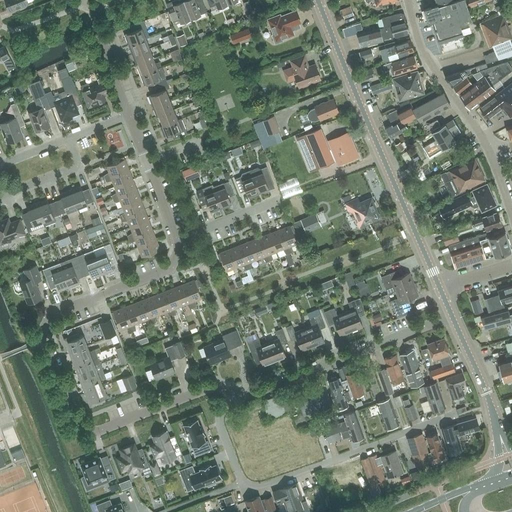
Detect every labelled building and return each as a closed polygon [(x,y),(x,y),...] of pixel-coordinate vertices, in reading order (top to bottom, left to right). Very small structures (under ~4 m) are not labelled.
[(5,0),(9,11),(28,4),(26,0),(5,0)] [(174,25),(191,18),(183,0),(178,0),(175,1),(175,0),(166,4),(174,25)] [(183,0),(191,18),(207,12),(201,0),(183,0)] [(207,0),(212,10),(228,4),(226,0),(207,0)] [(418,23),(421,31),(426,48),(463,36),(459,26),(472,22),(464,0),(456,0),(438,6),(437,5),(423,10),(427,21),(418,23)] [(498,15),(510,11),(506,3),(495,7),(498,15)] [(300,23),(295,11),(281,16),(280,14),(267,19),(273,35),(272,35),(275,44),(282,41),(282,39),(294,35),(292,31),(297,29),(296,25),(300,23)] [(384,27),(385,27),(406,21),(404,15),(401,12),(381,18),(384,27)] [(486,64),(487,63),(511,54),(511,45),(509,39),(511,38),(506,25),(502,14),(480,24),(489,47),(492,46),(494,52),(484,56),(486,64)] [(233,18),(227,20),(229,26),(236,24),(233,18)] [(146,38),(150,37),(145,26),(143,21),(129,26),(132,32),(124,34),(127,42),(130,41),(131,44),(145,38),(146,38)] [(407,21),(385,27),(387,38),(410,32),(407,21)] [(360,23),(354,25),(357,33),(363,32),(360,23)] [(387,38),(385,27),(384,27),(357,34),(360,47),(382,41),(382,39),(387,38)] [(233,43),(251,36),(248,29),(230,35),(233,43)] [(184,34),(177,36),(180,46),(187,43),(184,34)] [(149,48),(146,38),(145,38),(131,44),(132,47),(129,48),(132,55),(149,48)] [(395,45),(385,48),(388,56),(398,52),(399,56),(411,52),(414,51),(410,40),(395,45)] [(15,67),(10,58),(4,46),(0,48),(0,59),(2,58),(8,70),(15,67)] [(139,64),(153,58),(149,48),(132,55),(135,62),(138,61),(139,64)] [(371,49),(359,53),(361,59),(373,54),(371,49)] [(287,82),(296,79),(299,88),(309,84),(308,83),(320,79),(315,65),(308,67),(304,56),(291,61),(293,66),(282,70),(287,82)] [(392,62),(382,64),(384,71),(389,69),(391,76),(417,68),(413,56),(392,62)] [(140,75),(161,67),(159,62),(155,64),(153,58),(139,64),(140,67),(137,68),(140,75)] [(72,62),(66,65),(68,71),(74,69),(72,62)] [(484,76),(459,95),(470,109),(472,107),(495,90),(492,86),(500,80),(511,71),(511,68),(511,67),(507,62),(488,68),(481,70),(480,71),(484,76)] [(167,82),(165,77),(166,77),(162,67),(161,67),(140,75),(143,82),(145,81),(147,84),(151,83),(153,88),(167,82)] [(66,68),(58,71),(61,79),(63,78),(69,75),(66,68)] [(362,80),(374,76),(371,68),(360,72),(362,80)] [(452,86),(470,72),(469,69),(446,77),(444,77),(452,86)] [(424,93),(417,71),(393,78),(393,79),(370,86),(372,93),(395,87),(399,101),(424,93)] [(478,81),(484,76),(480,72),(473,75),(478,81)] [(80,100),(75,87),(70,75),(63,78),(61,79),(66,91),(60,93),(62,99),(55,102),(61,119),(63,119),(64,121),(72,118),(71,116),(78,113),(74,102),(80,100)] [(81,86),(83,91),(89,107),(105,100),(102,92),(108,90),(103,77),(97,79),(99,85),(90,88),(88,83),(81,86)] [(459,94),(472,84),(466,77),(453,87),(459,94)] [(40,80),(28,85),(31,91),(38,109),(29,113),(36,131),(50,126),(44,110),(51,108),(42,86),(40,80)] [(511,81),(479,107),(488,119),(503,107),(510,117),(511,115),(511,81)] [(155,105),(169,100),(166,89),(169,88),(167,82),(153,88),(156,93),(148,96),(151,103),(154,102),(155,105)] [(24,90),(22,85),(22,84),(14,88),(14,89),(16,94),(24,90)] [(425,120),(430,117),(440,112),(442,115),(444,114),(445,112),(444,110),(450,107),(443,93),(413,109),(425,132),(440,124),(437,119),(427,124),(425,120)] [(308,112),(307,115),(309,119),(312,120),(315,120),(320,119),(320,120),(338,112),(333,99),(315,107),(315,108),(311,110),(308,112)] [(159,115),(173,110),(169,100),(155,105),(156,108),(153,109),(156,117),(159,116),(159,115)] [(16,118),(0,124),(7,143),(23,137),(19,127),(25,125),(20,112),(16,103),(11,105),(14,114),(16,118)] [(376,104),(372,106),(377,117),(381,115),(376,104)] [(410,106),(397,112),(396,110),(387,114),(390,121),(399,117),(401,121),(393,125),(392,124),(385,128),(390,137),(407,129),(404,123),(414,118),(415,116),(410,106)] [(163,125),(177,120),(173,110),(159,115),(159,116),(163,125)] [(262,120),(253,124),(258,136),(259,139),(268,135),(280,130),(274,116),(262,120)] [(187,134),(185,128),(181,118),(177,120),(163,125),(164,128),(161,130),(164,137),(171,134),(174,139),(187,134)] [(442,150),(456,142),(452,136),(460,132),(453,119),(431,132),(436,139),(423,147),(429,157),(441,149),(442,150)] [(307,136),(299,139),(303,148),(311,145),(320,167),(333,161),(336,159),(338,163),(357,155),(348,134),(329,141),(335,157),(332,158),(320,130),(307,136)] [(430,133),(421,138),(423,141),(432,136),(430,133)] [(400,142),(395,145),(399,151),(404,148),(400,142)] [(228,151),(222,153),(225,159),(231,157),(228,151)] [(105,178),(128,169),(123,157),(116,159),(117,162),(107,166),(109,172),(104,175),(105,178)] [(475,158),(472,160),(440,175),(450,196),(485,180),(475,158)] [(196,165),(182,170),(186,178),(199,173),(196,165)] [(249,170),(252,177),(258,191),(261,190),(262,193),(269,190),(266,182),(272,180),(266,167),(261,169),(257,167),(249,170)] [(115,186),(132,179),(128,169),(105,178),(106,182),(112,180),(115,186)] [(258,191),(252,177),(249,170),(242,173),(240,177),(235,179),(240,193),(246,191),(248,198),(256,195),(255,192),(258,191)] [(113,199),(136,189),(132,179),(115,186),(117,192),(112,196),(113,199)] [(212,185),(220,206),(223,205),(224,207),(232,205),(229,197),(234,195),(229,181),(223,183),(223,182),(213,186),(212,185)] [(481,211),(496,205),(487,184),(472,190),(468,193),(438,207),(443,218),(470,205),(474,208),(479,205),(481,211)] [(220,206),(212,185),(196,191),(203,210),(209,208),(211,213),(218,210),(217,207),(220,206)] [(70,190),(77,208),(94,201),(89,188),(82,191),(80,186),(70,190)] [(122,206),(140,200),(136,189),(113,199),(114,202),(120,201),(122,206)] [(60,214),(77,208),(70,190),(60,194),(61,199),(55,201),(60,214)] [(47,199),(36,203),(45,226),(56,221),(54,217),(60,214),(55,201),(49,204),(47,199)] [(360,204),(357,199),(345,204),(349,213),(354,210),(358,218),(356,218),(359,227),(368,223),(367,221),(378,217),(370,200),(360,204)] [(121,219),(144,210),(140,200),(122,206),(125,212),(119,216),(121,219)] [(28,212),(21,214),(28,232),(45,226),(36,203),(26,207),(28,212)] [(130,227),(148,220),(144,210),(121,219),(122,222),(128,221),(130,227)] [(502,225),(498,212),(471,221),(473,226),(483,222),(486,230),(502,225)] [(300,220),(306,233),(321,226),(315,213),(300,220)] [(10,223),(8,219),(0,221),(0,242),(24,233),(19,220),(10,223)] [(128,239),(152,230),(148,220),(130,227),(133,232),(127,236),(128,239)] [(280,230),(289,253),(292,252),(291,246),(297,243),(293,233),(295,232),(293,225),(280,230)] [(91,227),(86,229),(89,238),(95,236),(91,227)] [(138,247),(156,240),(152,230),(128,239),(130,242),(136,241),(138,247)] [(286,254),(289,253),(280,230),(270,234),(277,251),(283,249),(286,254)] [(455,230),(442,234),(446,245),(449,244),(459,241),(458,240),(455,230)] [(450,253),(453,263),(455,268),(485,258),(485,259),(494,256),(495,256),(511,251),(505,232),(486,238),(484,232),(458,240),(459,241),(449,244),(451,252),(450,253)] [(271,254),(277,251),(270,234),(260,238),(269,261),(272,260),(271,254)] [(41,239),(43,246),(51,243),(49,236),(41,239)] [(266,262),(269,261),(260,238),(250,241),(257,259),(263,257),(266,262)] [(156,240),(138,247),(142,257),(148,255),(149,259),(157,257),(156,254),(161,252),(156,240)] [(251,262),(257,259),(250,241),(240,245),(249,269),(252,268),(251,262)] [(93,250),(96,256),(103,274),(113,270),(111,265),(118,263),(113,250),(110,243),(104,246),(93,250)] [(246,270),(249,269),(240,245),(230,249),(237,267),(242,265),(246,270)] [(226,271),(237,267),(230,249),(217,254),(220,261),(222,260),(226,271)] [(103,274),(96,256),(86,260),(84,254),(76,256),(84,276),(90,273),(92,278),(103,274)] [(78,278),(84,276),(76,256),(60,263),(69,287),(79,283),(78,278)] [(59,291),(69,287),(60,263),(43,269),(50,289),(57,286),(59,291)] [(27,303),(41,298),(35,282),(41,279),(36,266),(24,270),(28,280),(20,283),(27,303)] [(395,271),(380,277),(385,288),(393,285),(395,291),(414,284),(409,273),(402,276),(399,269),(395,271)] [(251,275),(242,279),(242,280),(244,284),(253,280),(251,275)] [(362,277),(355,280),(357,286),(364,283),(362,277)] [(184,284),(193,308),(196,306),(195,300),(201,298),(197,287),(199,286),(197,279),(184,284)] [(353,280),(347,283),(350,289),(356,287),(353,280)] [(190,309),(193,308),(184,284),(174,288),(181,306),(187,304),(190,309)] [(398,299),(390,301),(394,311),(397,318),(410,313),(408,306),(406,300),(418,295),(414,284),(395,291),(398,299)] [(488,311),(503,306),(502,303),(511,300),(511,285),(498,290),(499,295),(484,299),(488,311)] [(176,314),(175,308),(181,306),(174,288),(164,292),(173,316),(176,314)] [(170,317),(173,316),(164,292),(154,296),(161,314),(167,311),(170,317)] [(155,316),(161,314),(154,296),(144,300),(153,323),(156,322),(155,316)] [(344,313),(347,322),(351,331),(363,327),(358,314),(363,312),(358,299),(348,303),(351,310),(344,313)] [(478,299),(471,302),(475,314),(483,311),(478,299)] [(150,325),(153,323),(144,300),(134,304),(141,322),(146,319),(150,325)] [(135,324),(141,322),(134,304),(124,308),(133,331),(136,330),(135,324)] [(130,332),(133,331),(124,308),(111,313),(114,320),(116,319),(120,330),(126,327),(130,332)] [(351,331),(347,322),(344,313),(337,315),(334,308),(323,312),(329,326),(335,324),(340,336),(351,331)] [(484,329),(511,322),(508,308),(480,316),(484,329)] [(309,318),(312,326),(306,328),(313,346),(324,342),(319,330),(325,327),(320,314),(309,318)] [(111,322),(101,327),(105,338),(116,334),(111,322)] [(194,324),(189,326),(192,333),(197,331),(194,324)] [(313,346),(306,328),(295,332),(292,325),(285,328),(290,341),(297,339),(301,351),(313,346)] [(188,326),(179,330),(182,337),(192,333),(189,326),(188,326)] [(267,343),(274,361),(286,357),(281,345),(287,343),(281,329),(275,331),(278,339),(267,343)] [(210,364),(231,356),(228,350),(241,344),(236,330),(222,336),(224,340),(203,348),(210,364)] [(80,336),(79,333),(64,339),(69,352),(87,346),(83,335),(80,336)] [(274,361),(267,343),(261,346),(258,338),(254,340),(247,342),(253,356),(258,354),(263,366),(274,361)] [(451,364),(448,354),(449,354),(443,338),(427,344),(433,360),(439,357),(442,367),(431,371),(434,379),(455,371),(452,363),(451,364)] [(180,342),(173,344),(165,348),(168,356),(150,363),(156,379),(175,372),(170,360),(185,355),(180,342)] [(89,351),(87,346),(69,352),(73,363),(96,353),(95,349),(89,351)] [(118,356),(124,354),(121,347),(115,349),(118,356)] [(400,355),(405,371),(411,387),(423,382),(415,358),(417,357),(414,349),(413,349),(406,351),(406,353),(400,355)] [(133,351),(127,354),(130,360),(136,358),(133,351)] [(100,363),(96,353),(73,363),(77,373),(100,363)] [(124,354),(118,356),(121,364),(127,362),(124,354)] [(378,372),(378,374),(386,395),(393,393),(387,376),(390,375),(392,383),(404,379),(395,355),(384,359),(388,369),(385,369),(378,372)] [(503,381),(511,378),(511,359),(498,364),(503,381)] [(104,374),(100,363),(77,373),(81,383),(104,374)] [(353,397),(364,394),(355,369),(351,370),(349,365),(342,367),(346,378),(348,383),(350,389),(353,397)] [(346,378),(342,367),(337,369),(341,379),(346,378)] [(452,398),(464,394),(461,385),(465,384),(461,373),(445,379),(452,398)] [(104,374),(81,383),(85,393),(102,386),(100,380),(106,378),(104,374)] [(132,374),(122,378),(126,390),(136,386),(132,374)] [(333,395),(350,389),(348,383),(341,386),(338,378),(336,379),(336,377),(329,379),(330,381),(328,381),(333,395)] [(445,407),(436,382),(419,388),(421,393),(425,392),(432,412),(445,407)] [(106,396),(102,386),(85,393),(90,406),(105,401),(104,397),(106,396)] [(304,416),(332,407),(327,393),(325,386),(315,390),(318,397),(299,403),(304,416)] [(350,389),(333,395),(337,409),(348,406),(346,401),(351,399),(351,397),(353,397),(350,389)] [(251,426),(276,416),(292,410),(285,392),(262,401),(244,408),(251,426)] [(386,429),(399,425),(389,399),(377,403),(386,429)] [(409,420),(417,417),(412,405),(405,407),(409,420)] [(348,428),(359,424),(355,411),(343,415),(345,421),(326,428),(329,435),(341,431),(341,432),(348,430),(348,428)] [(197,419),(183,425),(186,432),(184,433),(187,440),(189,440),(192,447),(196,445),(200,454),(211,450),(207,440),(205,441),(203,436),(205,435),(201,425),(199,425),(197,419)] [(449,456),(462,452),(457,437),(479,430),(476,419),(441,429),(449,456)] [(319,422),(313,423),(316,431),(322,429),(319,422)] [(348,430),(341,432),(343,438),(346,437),(345,435),(350,434),(352,441),(364,437),(359,424),(348,428),(348,430)] [(155,457),(160,455),(161,458),(173,453),(175,456),(182,454),(174,436),(169,438),(166,431),(153,437),(155,443),(150,445),(155,457)] [(416,466),(431,462),(430,462),(434,460),(434,461),(445,457),(437,434),(426,438),(431,452),(428,453),(422,435),(407,439),(416,466)] [(123,456),(118,458),(122,470),(128,468),(129,471),(141,466),(145,475),(151,472),(142,449),(136,451),(133,444),(120,449),(123,456)] [(22,449),(11,453),(14,461),(25,457),(22,449)] [(383,463),(384,467),(388,477),(402,472),(395,451),(377,457),(376,454),(361,460),(371,489),(386,484),(379,464),(383,463)] [(189,453),(183,456),(186,464),(192,461),(189,453)] [(116,477),(110,463),(103,466),(100,457),(80,465),(88,484),(107,476),(108,480),(116,477)] [(360,493),(368,490),(358,461),(350,463),(360,493)] [(156,462),(149,464),(154,476),(161,474),(156,462)] [(184,483),(191,480),(194,489),(207,484),(208,486),(215,483),(214,481),(222,478),(217,464),(211,466),(210,464),(200,469),(200,471),(195,473),(192,465),(179,470),(184,483)] [(419,471),(410,474),(413,481),(421,478),(419,471)] [(161,476),(155,478),(158,485),(164,482),(161,476)] [(343,487),(339,478),(335,479),(338,489),(344,505),(351,503),(345,486),(343,487)] [(130,479),(119,483),(122,489),(132,485),(130,479)] [(297,483),(272,492),(277,504),(284,502),(287,511),(293,511),(297,511),(305,511),(308,511),(304,498),(303,499),(301,493),(297,483)] [(232,495),(226,497),(229,505),(234,503),(232,495)] [(274,511),(272,511),(271,510),(275,509),(271,497),(261,501),(259,496),(245,502),(248,511),(274,511)] [(109,500),(96,505),(98,511),(124,511),(121,504),(112,507),(109,500)] [(320,502),(314,506),(318,511),(324,507),(320,502)]
